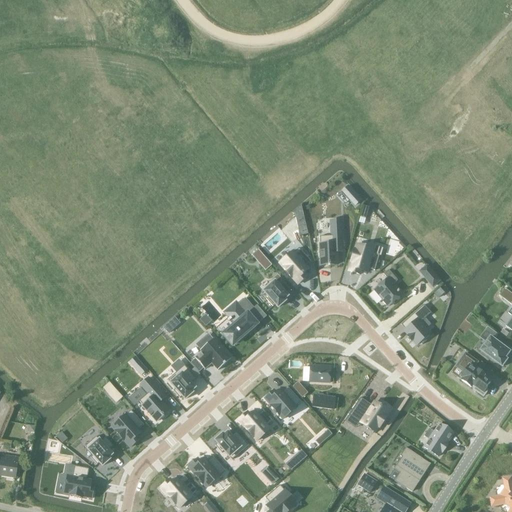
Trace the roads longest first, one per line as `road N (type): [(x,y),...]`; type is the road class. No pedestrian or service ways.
road 1 (residential): [(481,434),(418,385),(357,316),(326,308),(135,470),(125,511)]
road 2 (unknown): [(340,0),(306,25),(256,38),(215,30),(185,0)]
